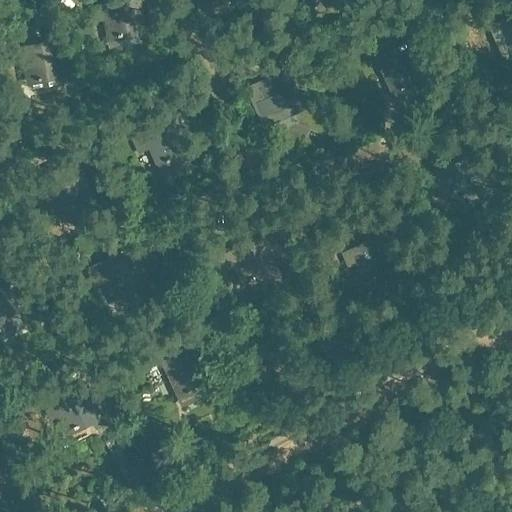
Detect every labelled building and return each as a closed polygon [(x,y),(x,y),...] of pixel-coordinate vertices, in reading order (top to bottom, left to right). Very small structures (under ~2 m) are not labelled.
[(123,0),(88,7),(91,22),(103,20),(106,37),(116,35),(116,38),(120,37),(120,34),(135,31),(137,42),(146,40),(138,3),(142,2),(141,0),(123,0)] [(511,20),(491,28),(502,58),(511,54),(511,20)] [(41,79),(56,76),(58,88),(59,88),(66,86),(59,51),(57,42),(50,44),(50,45),(23,50),(22,50),(28,81),(37,80),(38,82),(42,82),(41,79)] [(380,63),(393,93),(419,81),(424,92),(432,88),(415,47),(406,51),(406,52),(380,63)] [(287,73),(287,74),(249,89),(252,99),(252,101),(255,109),(257,111),(263,126),(276,120),(273,114),(290,107),(292,114),(302,110),(290,80),(296,78),(293,70),(287,73)] [(179,120),(171,123),(171,124),(134,140),(138,151),(150,147),(157,165),(183,154),(188,165),(196,161),(179,120)] [(461,145),(468,160),(469,161),(434,178),(445,202),(454,198),(456,202),(482,190),(487,201),(496,196),(474,148),(471,140),(461,145)] [(76,193),(64,164),(37,175),(49,204),(76,193)] [(378,240),(378,241),(352,253),(366,282),(393,269),(382,246),(388,244),(384,237),(378,240)] [(282,281),(262,241),(255,244),(255,246),(219,263),(225,277),(236,271),(243,286),(252,282),(254,285),(257,283),(256,280),(269,273),(274,284),(282,281)] [(122,302),(123,304),(131,300),(132,301),(135,300),(135,298),(140,296),(142,300),(157,293),(159,297),(160,296),(140,253),(140,254),(124,260),(107,268),(95,273),(103,292),(114,287),(121,302),(122,302)] [(0,328),(10,324),(15,336),(15,335),(14,330),(20,328),(22,333),(7,291),(0,293),(0,328)] [(201,344),(196,333),(185,338),(189,349),(163,360),(179,395),(188,391),(188,392),(192,391),(191,389),(205,383),(210,394),(206,383),(213,380),(197,345),(201,344)] [(83,397),(89,395),(86,387),(79,390),(80,392),(67,396),(66,393),(60,395),(62,398),(53,402),(64,431),(73,427),(74,430),(78,429),(77,426),(90,420),(95,431),(93,425),(100,422),(96,413),(89,415),(83,397)]
